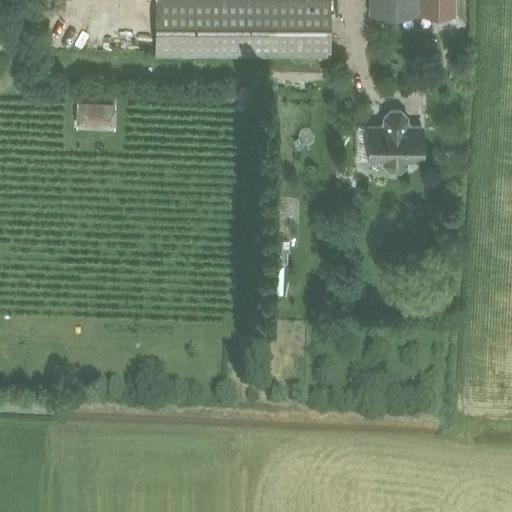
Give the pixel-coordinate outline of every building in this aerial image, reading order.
[(43,0),(43,23),(66,24),(66,0),(43,0)] [(330,54),(330,0),(154,0),(154,54),(330,54)] [(368,0),(369,14),(454,14),(454,0),(368,0)] [(396,19),(395,29),(413,30),(414,21),(396,19)] [(41,32),(41,44),(57,44),(57,32),(41,32)] [(78,102),(77,109),(85,109),(85,125),(113,126),(114,104),(78,102)] [(406,159),(422,159),(422,125),(406,125),(406,116),(401,109),(391,109),(384,115),(384,125),(368,124),(368,158),(383,158),(383,162),(390,169),(399,169),(406,162),(406,159)]
